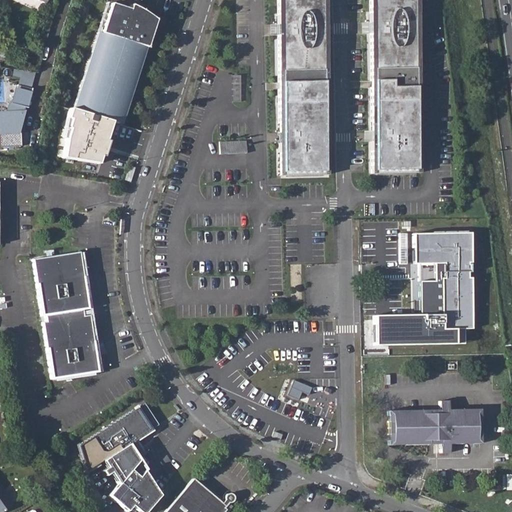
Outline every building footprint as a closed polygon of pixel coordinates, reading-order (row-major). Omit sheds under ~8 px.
[(127,10),(128,5),(134,7),(141,10),(142,5),(134,0),(107,0),(73,110),(76,111),(109,4),(127,10)] [(325,102),(322,102),(319,0),(278,0),(279,15),(275,15),(276,36),(279,36),(281,103),(277,103),(279,175),(327,175),(325,102)] [(418,100),(415,100),(412,0),(370,0),(371,14),(368,14),(368,34),(372,34),(373,101),(370,101),(371,174),(419,173),(418,100)] [(109,4),(76,111),(118,124),(142,46),(145,47),(154,20),(149,16),(145,13),(141,10),(134,7),(128,5),(127,10),(109,4)] [(149,16),(154,20),(145,47),(148,48),(157,19),(149,16)] [(145,47),(142,46),(118,124),(121,124),(145,47)] [(12,75),(21,77),(18,86),(31,90),(35,72),(15,67),(12,75)] [(29,93),(15,90),(12,103),(9,102),(6,114),(0,114),(0,147),(20,146),(20,132),(23,131),(22,114),(18,113),(20,105),(26,106),(29,93)] [(220,139),(220,152),(246,153),(247,140),(220,139)] [(411,234),(412,248),(415,248),(415,263),(441,263),(441,265),(440,265),(440,273),(442,272),(442,279),(439,280),(440,325),(456,325),(457,328),(470,328),(470,324),(473,324),(473,309),(469,309),(469,278),(465,278),(465,272),(467,271),(467,264),(466,264),(465,262),(468,262),(468,232),(411,234)] [(78,252),(31,259),(40,316),(43,316),(44,322),(41,322),(49,379),(94,372),(89,343),(92,343),(88,315),(81,316),(80,310),(84,309),(80,279),(82,278),(78,252)] [(293,380),(286,395),(297,400),(301,392),(308,395),(311,387),(293,380)] [(439,408),(387,409),(387,444),(439,443),(440,452),(448,452),(448,443),(480,443),(479,408),(449,408),(449,399),(439,399),(439,408)] [(157,425),(143,403),(76,446),(84,471),(106,457),(120,479),(141,454),(132,440),(157,425)] [(274,431),(271,437),(279,440),(281,434),(274,431)] [(191,480),(164,511),(222,511),(225,509),(224,508),(228,502),(230,502),(232,501),(232,499),(232,497),(231,496),(229,495),(226,495),(224,496),(223,499),(224,501),(220,505),(191,480)] [(0,511),(13,503),(0,483),(0,511)]
